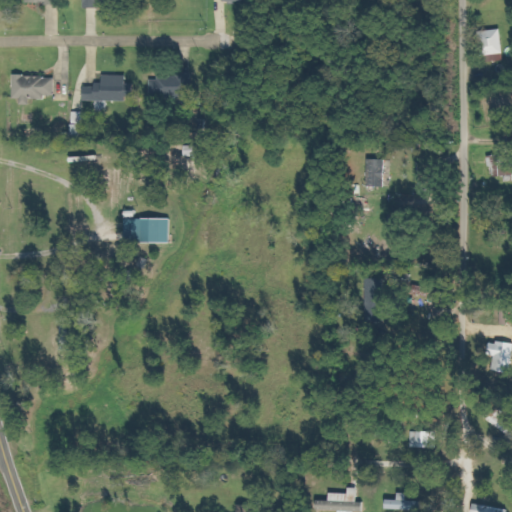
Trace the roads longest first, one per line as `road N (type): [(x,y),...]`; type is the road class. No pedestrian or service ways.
road 1 (residential): [(461,0),(467,437),(458,459),(446,464),(359,461)]
road 2 (residential): [(0,39),(219,40)]
